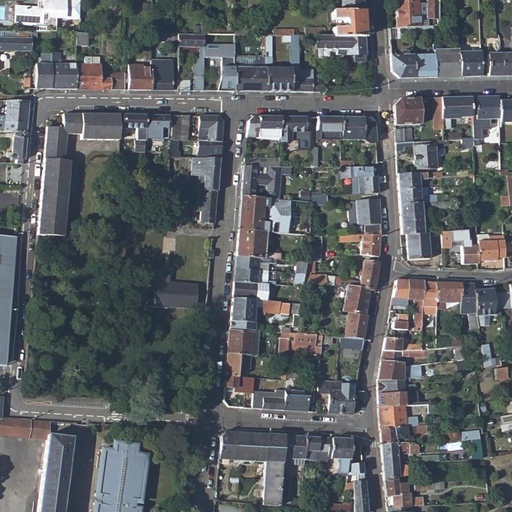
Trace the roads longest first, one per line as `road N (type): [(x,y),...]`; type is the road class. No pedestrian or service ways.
road 1 (residential): [(232,105),(207,418)]
road 2 (residential): [(232,105),(40,102),(30,178)]
road 3 (residential): [(30,178),(13,405)]
road 4 (residential): [(207,418),(13,405)]
road 5 (residential): [(387,269),(382,105)]
road 6 (residential): [(369,428),(207,418)]
road 7 (residential): [(369,428),(368,370),(387,269)]
road 8 (residential): [(382,105),(232,105)]
road 9 (residential): [(381,89),(511,86)]
road 10 (residential): [(387,269),(511,275)]
